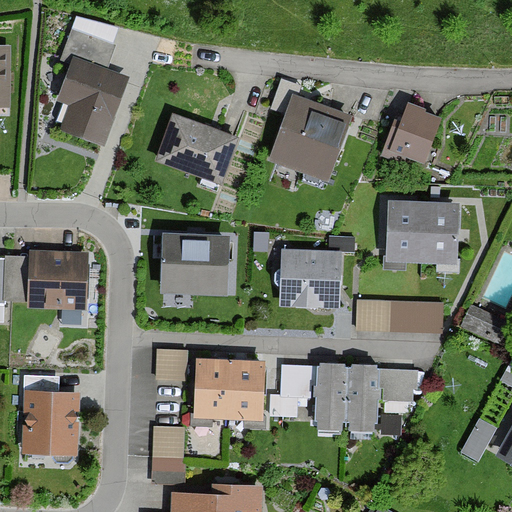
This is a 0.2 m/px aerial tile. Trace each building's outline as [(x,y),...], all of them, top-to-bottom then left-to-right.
[(59,65),(68,68),(55,106),(69,111),(60,138),(103,152),(126,80),(103,73),(116,33),(74,19),(59,65)] [(9,50),(0,50),(0,120),(8,120),(9,50)] [(358,123),(292,98),(267,162),(333,188),(358,123)] [(441,123),(408,109),(398,133),(392,131),(379,161),(397,168),(400,162),(420,170),(441,123)] [(237,143),(172,119),(154,166),(219,191),(237,143)] [(456,209),(388,208),(386,265),(455,267),(456,209)] [(229,241),(163,240),(161,300),(228,302),(229,241)] [(343,257),(280,254),(278,309),(340,311),(343,257)] [(28,263),(7,263),(6,307),(25,307),(25,314),(85,315),(86,258),(28,257),(28,263)] [(440,306),(358,306),(358,333),(440,333),(440,306)] [(511,322),(472,306),(462,328),(511,348),(511,322)] [(57,344),(36,333),(25,354),(45,365),(57,344)] [(189,383),(189,353),(155,353),(155,383),(189,383)] [(263,366),(195,365),(194,425),(262,426),(263,366)] [(417,372),(281,369),(281,400),(314,400),(314,434),(340,435),(340,426),(349,427),(349,436),(375,436),(376,405),(412,406),(412,392),(417,392),(417,372)] [(58,381),(22,380),(21,461),(78,462),(79,398),(58,398),(58,381)] [(486,453),(506,416),(483,404),(463,441),(486,453)] [(218,447),(218,426),(196,426),(195,446),(218,447)] [(182,432),(152,431),(151,475),(181,475),(182,432)] [(511,444),(500,465),(511,472),(511,444)] [(209,499),(171,498),(170,511),(258,511),(259,490),(210,488),(209,499)]
